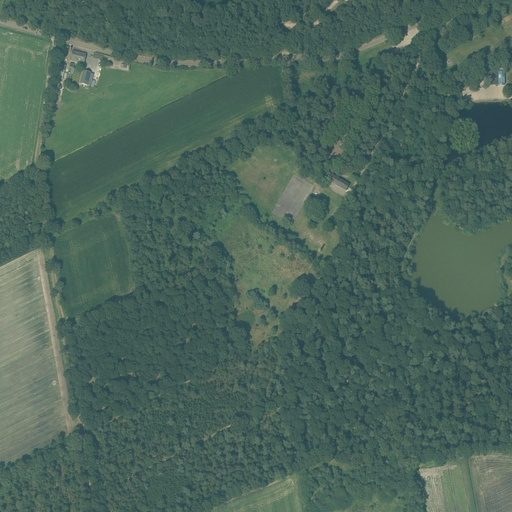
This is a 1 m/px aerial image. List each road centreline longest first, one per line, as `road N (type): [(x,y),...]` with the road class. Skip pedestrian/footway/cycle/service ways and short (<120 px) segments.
road 1 (unclassified): [(0,21),(151,61),(210,63),(343,55),(486,0)]
road 2 (track): [(55,37),(35,176),(92,511)]
